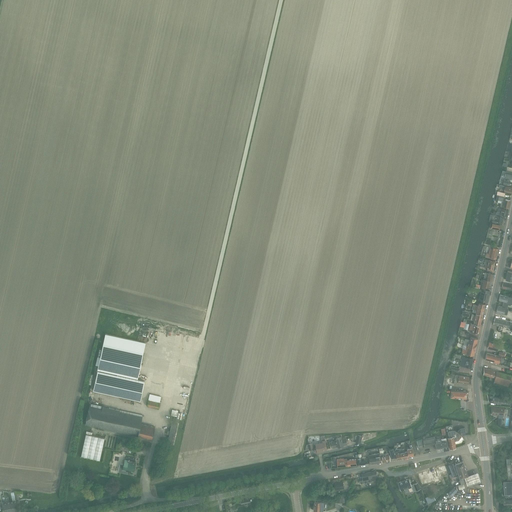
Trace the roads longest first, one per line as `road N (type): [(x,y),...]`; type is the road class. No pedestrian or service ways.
road 1 (track): [(418,459),(409,429),(421,417),(505,53)]
road 2 (track): [(203,336),(281,0)]
road 3 (tertiary): [(483,445),(476,371),(511,218)]
road 4 (unclassified): [(296,489),(308,479),(483,445)]
road 5 (unclassified): [(144,511),(279,485),(296,489)]
